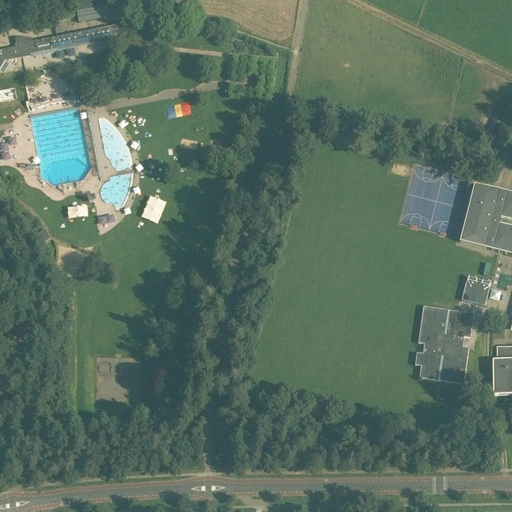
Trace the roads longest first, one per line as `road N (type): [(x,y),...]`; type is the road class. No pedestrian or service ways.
road 1 (track): [(206,488),(210,406),(236,257),(281,131),(305,0)]
road 2 (tertiary): [(41,499),(511,484)]
road 3 (track): [(511,77),(353,0)]
